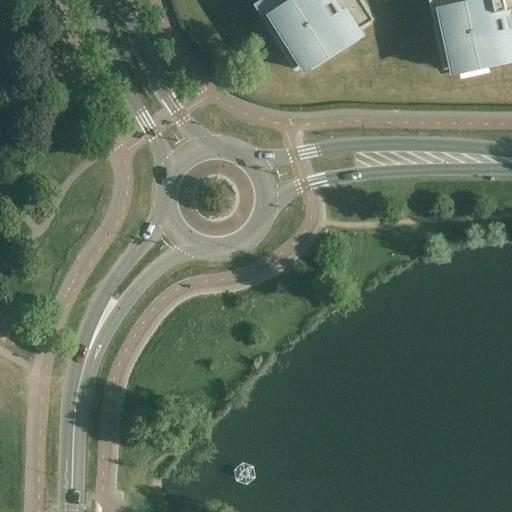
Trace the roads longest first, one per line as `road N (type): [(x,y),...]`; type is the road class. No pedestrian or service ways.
road 1 (tertiary): [(511,149),(349,145),(247,158)]
road 2 (tertiary): [(266,208),(285,191),(357,175),(511,170)]
road 3 (tertiary): [(163,212),(99,300),(79,349),(76,403)]
road 4 (tertiary): [(76,403),(119,310),(148,276),(197,248)]
road 5 (tertiary): [(86,0),(166,177)]
road 6 (tertiary): [(209,146),(177,116),(123,0)]
